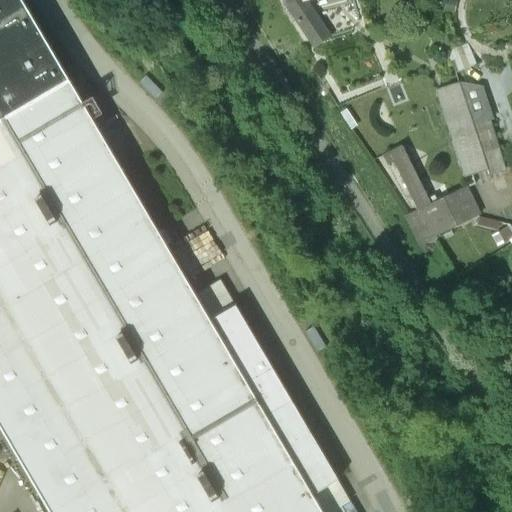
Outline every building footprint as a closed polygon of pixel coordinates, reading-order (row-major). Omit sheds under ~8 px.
[(0,0),(0,120),(67,81),(19,0),(0,0)] [(467,44),(448,50),(453,65),(473,58),(467,44)] [(0,120),(0,430),(48,511),(320,511),(311,497),(208,320),(67,81),(0,120)] [(480,87),(459,83),(472,123),(472,124),(488,120),(491,119),(480,87)] [(488,120),(472,124),(477,140),(481,151),(496,147),(488,120)] [(472,123),(457,129),(462,145),(477,140),(472,124),(472,123)] [(477,140),(462,145),(472,175),(486,170),(481,151),(477,140)] [(396,143),(378,151),(407,210),(424,202),(396,143)] [(496,147),(481,151),(486,170),(488,175),(503,170),(496,147)] [(464,188),(419,209),(430,232),(475,210),(464,188)] [(511,236),(505,220),(475,216),(474,228),(495,231),(487,234),(493,248),(511,238),(511,236)] [(337,481),(234,305),(208,320),(311,497),(337,481)]
